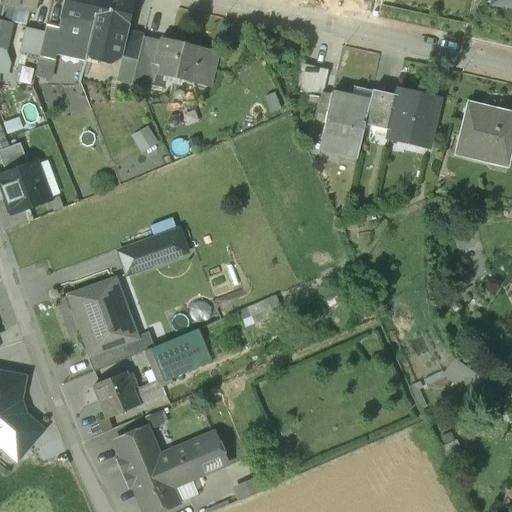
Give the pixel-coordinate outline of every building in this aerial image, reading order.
[(34,0),(2,0),(2,2),(2,3),(5,4),(6,3),(12,4),(32,9),(34,0)] [(98,0),(66,0),(60,31),(57,41),(87,48),(88,45),(91,32),(98,0)] [(98,0),(91,32),(88,45),(103,49),(119,52),(124,32),(132,0),(98,0)] [(2,3),(0,13),(0,18),(6,20),(10,20),(12,4),(6,3),(5,4),(2,3)] [(0,35),(0,47),(3,48),(6,49),(12,21),(10,20),(6,20),(2,34),(0,34),(0,35)] [(38,54),(44,29),(24,25),(18,50),(38,54)] [(57,41),(60,31),(46,26),(44,29),(38,54),(52,58),(57,41)] [(119,52),(116,66),(116,70),(118,70),(116,82),(131,86),(132,80),(131,79),(141,36),(124,32),(119,52)] [(141,36),(131,79),(132,80),(154,85),(157,72),(159,63),(153,62),(158,40),(141,36)] [(213,50),(159,38),(158,40),(153,62),(159,63),(157,72),(206,82),(213,50)] [(103,49),(88,45),(87,48),(85,59),(99,62),(116,66),(119,52),(103,49)] [(0,47),(0,72),(7,74),(11,60),(7,60),(3,48),(0,47)] [(52,58),(38,54),(34,76),(48,79),(52,61),(52,58)] [(99,62),(85,59),(81,74),(96,77),(99,62)] [(321,102),(323,94),(327,74),(300,68),(294,96),(317,101),(321,102)] [(371,92),(354,89),(351,100),(332,96),(327,118),(321,146),(336,148),(335,152),(357,156),(365,119),(371,92)] [(437,99),(397,90),(395,97),(390,124),(386,139),(388,140),(389,135),(426,143),(425,148),(426,148),(437,99)] [(395,97),(371,92),(365,119),(390,124),(395,97)] [(314,116),(327,118),(332,96),(323,94),(321,102),(317,101),(314,116)] [(511,118),(478,112),(478,110),(465,108),(453,157),(487,163),(488,159),(507,163),(511,143),(511,142),(511,118)] [(153,129),(138,136),(146,151),(160,143),(153,129)] [(8,148),(0,151),(0,163),(4,175),(27,167),(19,145),(8,148)] [(4,175),(0,176),(0,186),(4,188),(6,196),(5,200),(10,215),(48,201),(35,164),(4,175)] [(177,231),(117,253),(125,276),(185,254),(177,231)] [(213,247),(200,251),(205,263),(218,259),(213,247)] [(110,277),(69,293),(90,352),(91,353),(132,338),(110,277)] [(147,332),(132,338),(137,351),(145,348),(152,345),(147,332)] [(132,338),(91,353),(90,352),(87,353),(93,370),(137,351),(132,338)] [(145,348),(149,358),(163,353),(164,354),(170,351),(165,339),(152,345),(145,348)] [(170,351),(164,354),(172,374),(179,372),(170,351)] [(164,354),(163,353),(149,358),(159,380),(165,394),(166,397),(179,392),(172,374),(164,354)] [(446,375),(471,393),(484,374),(459,357),(446,375)] [(124,368),(93,381),(106,414),(137,401),(130,384),(134,382),(129,371),(126,372),(124,368)] [(23,379),(0,374),(0,446),(16,460),(41,431),(24,416),(19,402),(23,379)] [(165,394),(159,380),(155,382),(153,378),(135,386),(134,382),(130,384),(137,401),(139,405),(165,394)] [(187,447),(156,460),(143,430),(115,442),(132,483),(192,459),(187,447)] [(211,437),(187,447),(192,459),(198,472),(222,462),(211,437)] [(192,459),(132,483),(144,511),(160,511),(172,507),(167,496),(172,482),(198,472),(192,459)]
